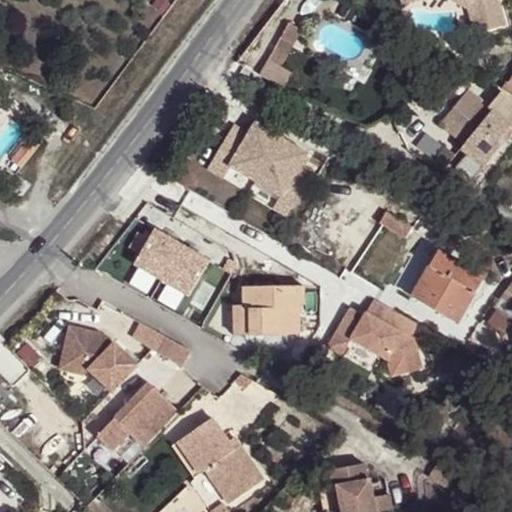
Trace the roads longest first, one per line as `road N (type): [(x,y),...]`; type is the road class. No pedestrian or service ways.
road 1 (tertiary): [(47,236),(242,0)]
road 2 (residential): [(25,257),(237,361)]
